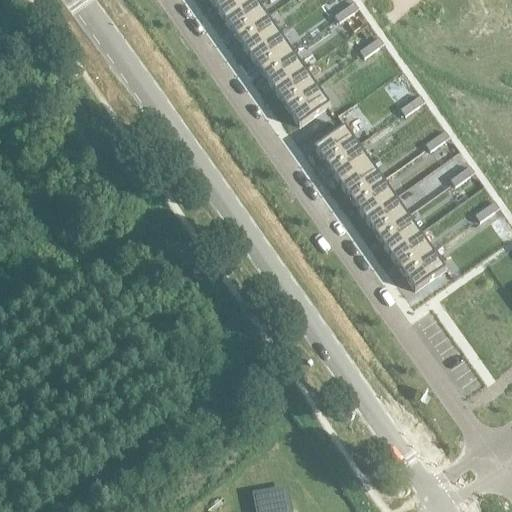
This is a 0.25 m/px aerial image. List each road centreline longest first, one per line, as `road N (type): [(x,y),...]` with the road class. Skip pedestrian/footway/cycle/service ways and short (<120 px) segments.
road 1 (tertiary): [(425,491),(77,0)]
road 2 (residential): [(488,448),(168,0)]
